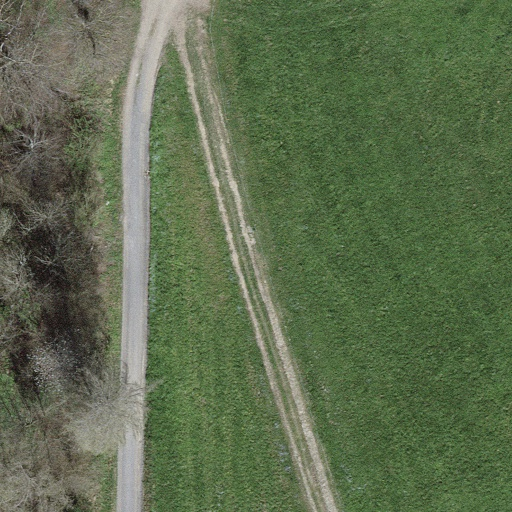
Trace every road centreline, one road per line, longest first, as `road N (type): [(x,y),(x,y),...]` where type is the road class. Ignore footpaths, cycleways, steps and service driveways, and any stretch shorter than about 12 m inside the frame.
road 1 (track): [(334,511),(241,200),(209,0)]
road 2 (track): [(126,511),(131,248),(165,0)]
